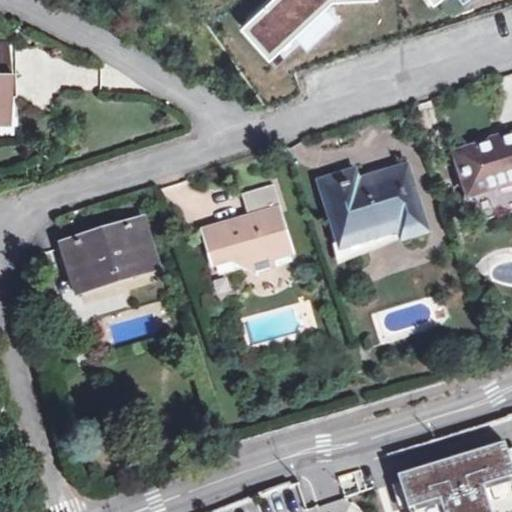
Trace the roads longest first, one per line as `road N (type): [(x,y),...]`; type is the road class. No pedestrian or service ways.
road 1 (tertiary): [(131,511),(511,388)]
road 2 (residential): [(0,251),(5,214),(242,127)]
road 3 (residential): [(242,127),(511,38)]
road 4 (residential): [(242,127),(73,26),(0,0)]
road 5 (residential): [(65,511),(0,266)]
